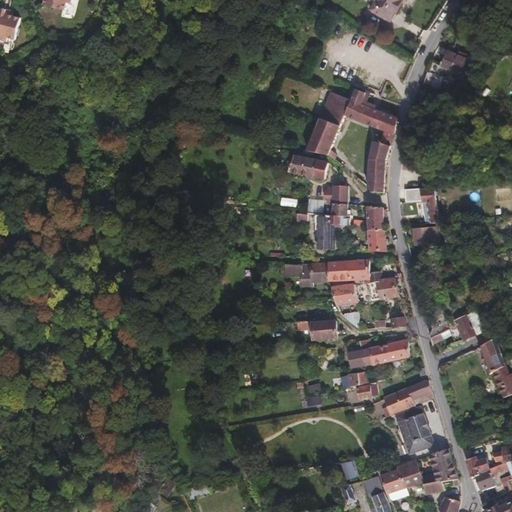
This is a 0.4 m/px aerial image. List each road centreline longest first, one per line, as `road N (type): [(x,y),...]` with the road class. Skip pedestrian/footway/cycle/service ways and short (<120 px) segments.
road 1 (track): [(235,0),(179,79),(150,199),(222,219),(216,239),(194,259),(189,363),(253,511)]
road 2 (residential): [(457,0),(411,83),(391,189),(428,363)]
road 3 (residential): [(428,363),(468,482),(464,511)]
